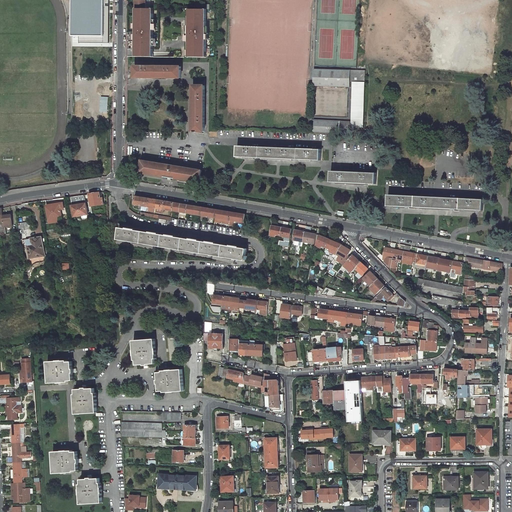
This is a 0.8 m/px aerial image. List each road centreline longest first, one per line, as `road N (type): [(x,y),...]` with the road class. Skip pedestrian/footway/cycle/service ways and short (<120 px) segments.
road 1 (unclassified): [(116,179),(345,230)]
road 2 (residential): [(219,287),(433,312)]
road 3 (residential): [(433,312),(449,326),(453,345),(429,364),(289,375)]
road 4 (residential): [(502,461),(506,258)]
road 5 (residential): [(290,421),(212,405),(207,511)]
road 6 (unclassified): [(116,179),(120,0)]
road 7 (unclassified): [(345,230),(506,258)]
road 8 (residential): [(502,461),(390,462),(384,511)]
road 9 (residential): [(345,230),(412,301),(433,312)]
